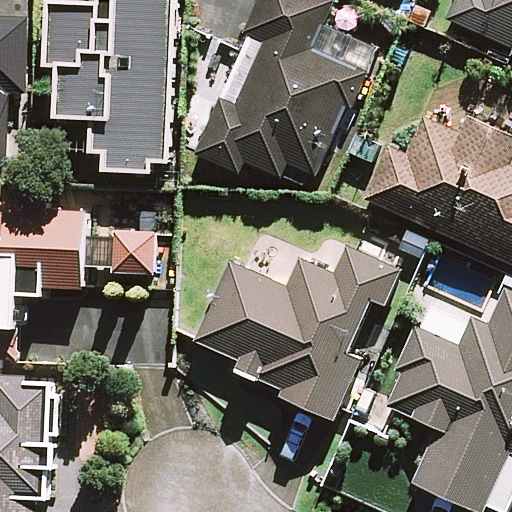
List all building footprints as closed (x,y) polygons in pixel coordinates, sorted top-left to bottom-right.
[(104,155),(103,173),(154,176),(155,164),(171,164),(179,0),(98,0),(98,3),(51,1),(48,66),(60,67),(58,118),(94,120),(92,154),(104,155)] [(335,2),(329,0),(260,0),(247,32),(254,35),(201,156),(242,174),(248,161),(312,189),(364,71),(314,49),(335,2)] [(511,0),(458,0),(450,19),(511,47),(511,0)] [(0,169),(7,170),(10,88),(26,89),(28,20),(0,18),(0,169)] [(478,144),(425,121),(409,157),(390,149),(368,200),(511,263),(511,169),(474,152),(478,144)] [(0,360),(19,361),(20,328),(30,328),(31,311),(20,310),(21,295),(48,296),(48,288),(87,289),(87,271),(114,271),(114,276),(155,277),(156,232),(115,231),(115,237),(90,236),(90,213),(0,210),(0,360)] [(241,360),(236,371),(281,391),(279,394),(335,419),(364,356),(351,350),(374,297),(395,306),(409,274),(351,248),(339,274),(304,258),(290,289),(232,264),(198,341),(241,360)] [(511,290),(505,287),(492,321),(430,297),(388,407),(438,427),(416,485),(484,511),(487,505),(503,511),(510,511),(511,508),(511,290)] [(53,435),(61,435),(63,394),(55,394),(55,384),(0,381),(0,511),(38,511),(39,501),(48,501),(49,468),(56,469),(58,442),(52,441),(53,435)]
